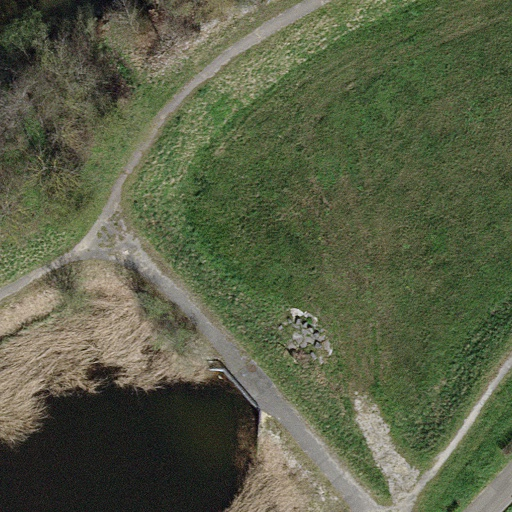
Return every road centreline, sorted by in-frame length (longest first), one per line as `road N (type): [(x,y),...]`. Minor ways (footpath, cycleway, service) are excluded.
road 1 (track): [(97,232),(149,134),(187,86),(313,0)]
road 2 (track): [(369,511),(161,280)]
road 3 (track): [(511,362),(400,511)]
